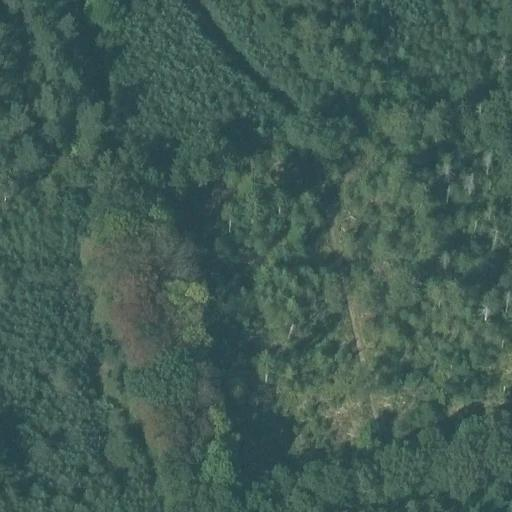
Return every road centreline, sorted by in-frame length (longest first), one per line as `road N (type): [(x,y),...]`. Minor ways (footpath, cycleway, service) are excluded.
road 1 (unknown): [(194,0),(251,76),(340,137),(380,276),(402,463),(432,496)]
road 2 (track): [(197,511),(75,0)]
